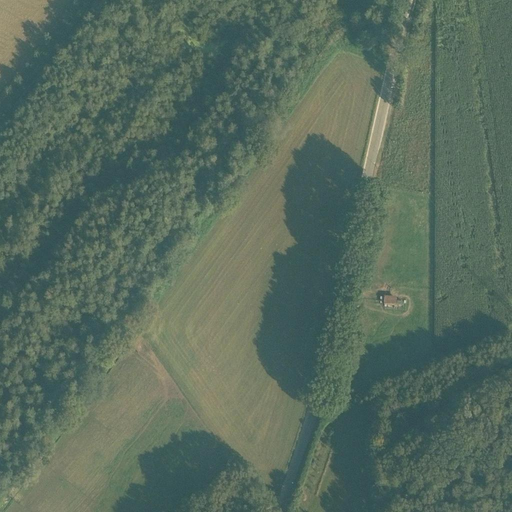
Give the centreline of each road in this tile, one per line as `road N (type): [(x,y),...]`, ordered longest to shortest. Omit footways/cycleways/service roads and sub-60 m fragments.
road 1 (tertiary): [(277,511),(312,411),(406,0)]
road 2 (track): [(312,411),(511,334)]
